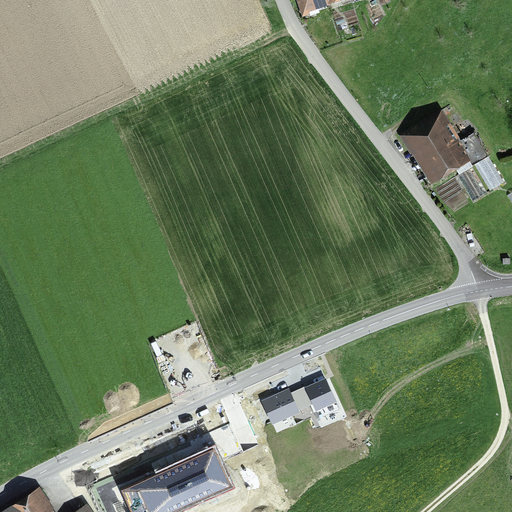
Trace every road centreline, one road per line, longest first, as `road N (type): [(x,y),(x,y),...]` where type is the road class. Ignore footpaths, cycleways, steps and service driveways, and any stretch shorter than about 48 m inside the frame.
road 1 (secondary): [(0,495),(352,331),(478,290)]
road 2 (unclassified): [(478,290),(458,247),(330,80),(282,0)]
road 3 (track): [(478,290),(503,406),(501,436),(424,511)]
